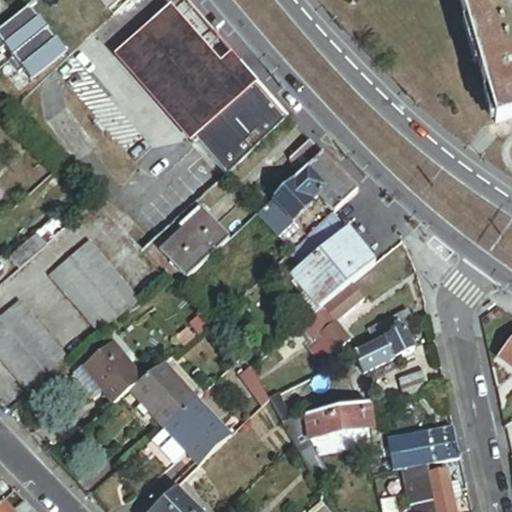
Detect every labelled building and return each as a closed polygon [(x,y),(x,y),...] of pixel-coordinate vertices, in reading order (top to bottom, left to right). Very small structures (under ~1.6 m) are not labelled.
[(70,0),(39,0),(33,5),(10,23),(21,38),(70,0)] [(124,0),(98,0),(109,12),(125,1),(124,0)] [(511,124),(511,16),(507,0),(459,0),(497,129),(511,124)] [(168,4),(113,55),(190,139),(194,136),(195,137),(252,87),(250,85),(254,82),(230,53),(219,62),(168,4)] [(20,96),(0,74),(0,103),(5,109),(20,96)] [(257,84),(254,82),(250,85),(252,87),(195,137),(194,136),(190,139),(193,142),(195,140),(227,176),(291,121),(288,118),(285,121),(255,87),(257,85),(257,84)] [(322,157),(310,144),(289,162),(302,176),(322,157)] [(324,158),(307,173),(324,193),(341,178),(324,158)] [(307,173),(303,177),(274,203),(294,226),(312,209),(309,206),(318,198),(324,193),(307,173)] [(324,193),(318,198),(334,215),(357,195),(341,178),(324,193)] [(182,233),(202,215),(197,210),(177,228),(182,233)] [(50,245),(74,223),(65,212),(40,234),(50,245)] [(138,227),(128,215),(117,225),(127,236),(138,227)] [(186,282),(228,244),(202,215),(182,233),(160,254),(186,282)] [(308,241),(307,240),(289,256),(305,274),(310,269),(350,234),(335,217),(308,241)] [(21,270),(50,245),(40,234),(11,260),(21,270)] [(361,247),(350,234),(310,269),(338,300),(357,284),(377,266),(361,247)] [(99,335),(139,301),(89,243),(49,278),(99,335)] [(310,269),(305,274),(295,282),(322,314),(338,300),(310,269)] [(317,318),(317,317),(294,335),(306,351),(323,338),(328,345),(309,361),(321,376),(344,364),(336,356),(351,344),(337,327),(364,304),(353,289),(317,318)] [(0,360),(30,396),(69,361),(19,304),(0,320),(0,360)] [(415,327),(409,314),(371,332),(378,345),(415,327)] [(416,353),(407,333),(356,358),(366,378),(416,353)] [(118,403),(137,388),(147,380),(112,340),(85,368),(118,403)] [(511,370),(511,343),(499,360),(511,370)] [(202,399),(169,362),(147,380),(137,388),(171,427),(202,399)] [(230,385),(238,400),(250,392),(262,409),(269,402),(251,370),(250,370),(230,385)] [(432,399),(423,376),(398,385),(405,403),(432,399)] [(277,398),(269,402),(283,426),(293,425),(277,398)] [(236,435),(202,399),(171,427),(193,450),(205,463),(236,435)] [(329,418),(293,425),(283,426),(294,447),(312,445),(370,435),(368,425),(374,425),(371,409),(329,416),(329,418)] [(179,463),(193,450),(171,427),(158,439),(179,463)] [(373,451),(370,435),(312,445),(320,460),(373,451)] [(429,469),(436,467),(431,436),(388,444),(394,475),(403,474),(429,469)] [(312,445),(294,447),(318,490),(333,481),(320,460),(312,445)] [(430,476),(429,469),(403,474),(411,507),(415,506),(416,511),(457,511),(454,498),(450,481),(448,472),(430,476)] [(458,479),(450,481),(454,498),(462,496),(458,479)] [(200,511),(179,490),(155,511),(200,511)] [(34,511),(24,501),(14,511),(13,511),(34,511)] [(13,511),(14,511),(5,503),(0,508),(0,511),(13,511)]
